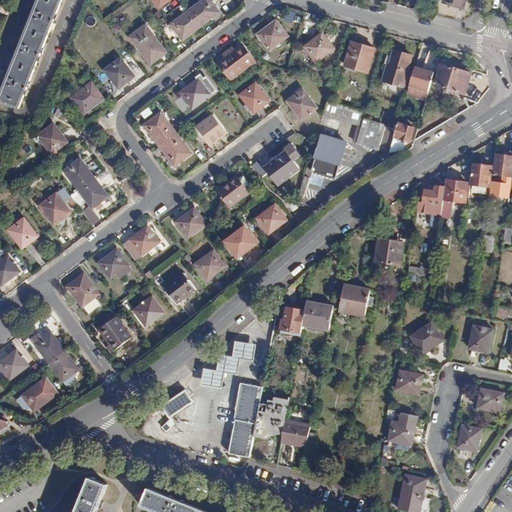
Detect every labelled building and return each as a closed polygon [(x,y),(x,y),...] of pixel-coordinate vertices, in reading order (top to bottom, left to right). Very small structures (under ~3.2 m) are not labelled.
[(61,0),(33,0),(0,83),(0,101),(18,109),(61,0)] [(211,0),(204,0),(190,11),(202,26),(221,12),(211,0)] [(465,0),(436,0),(463,9),(465,0)] [(183,41),(202,26),(190,11),(171,25),(183,41)] [(277,21),(258,34),(270,50),(289,36),(277,21)] [(152,33),(136,45),(150,65),(166,53),(152,33)] [(333,49),(322,33),(302,47),(314,63),(333,49)] [(373,50),(352,44),(345,65),(367,71),(373,50)] [(243,46),(219,64),(231,80),(255,62),(243,46)] [(411,55),(392,50),(388,63),(386,62),(381,78),(402,84),(411,55)] [(120,58),(104,70),(118,89),(134,78),(120,58)] [(422,68),(415,66),(409,85),(428,91),(434,72),(427,70),(427,68),(422,67),(422,68)] [(470,75),(441,66),(435,86),(464,95),(470,75)] [(202,77),(201,75),(197,78),(198,80),(180,93),(192,110),(216,91),(205,75),(202,77)] [(91,84),(72,98),(84,115),(104,100),(91,84)] [(254,84),(239,95),(252,114),(268,103),(254,84)] [(301,93),(285,105),(298,123),(315,111),(301,93)] [(358,126),(362,112),(327,101),(323,116),(358,126)] [(175,134),(161,115),(143,128),(157,147),(175,134)] [(212,115),(196,127),(210,146),(226,134),(212,115)] [(361,133),(356,131),(353,140),(359,141),(359,144),(375,148),(376,145),(379,146),(386,125),(366,119),(361,133)] [(413,127),(399,122),(395,135),(411,138),(413,127)] [(66,143),(52,125),(36,137),(49,155),(66,143)] [(189,152),(175,134),(157,147),(171,165),(189,152)] [(346,143),(322,136),(311,172),(336,179),(346,143)] [(511,141),(510,141),(508,153),(497,152),(494,170),(511,173),(511,141)] [(292,147),(264,168),(277,185),(297,170),(291,161),(298,156),(292,147)] [(78,160),(63,172),(76,191),(92,179),(78,160)] [(491,166),(473,163),(470,182),(489,184),(491,166)] [(309,178),(305,177),(299,196),(304,197),(309,178)] [(235,178),(216,192),(228,209),(247,194),(235,178)] [(468,182),(446,178),(445,187),(444,198),(465,201),(468,182)] [(106,197),(92,179),(76,191),(90,209),(106,197)] [(444,198),(445,187),(433,186),(433,190),(425,190),(424,202),(419,201),(417,211),(441,214),(444,198)] [(67,212),(53,193),(38,205),(52,224),(67,212)] [(275,205),(256,219),(268,235),(287,221),(275,205)] [(194,210),(176,223),(187,239),(206,226),(194,210)] [(35,236),(21,217),(5,229),(19,248),(35,236)] [(145,226),(127,240),(139,256),(157,242),(145,226)] [(243,229),(225,242),(238,259),(256,245),(243,229)] [(482,251),(491,253),(494,237),(485,235),(482,251)] [(405,239),(380,236),(377,257),(401,261),(405,239)] [(115,249),(96,263),(108,279),(114,275),(118,280),(131,270),(115,249)] [(213,253),(194,266),(206,282),(225,269),(213,253)] [(6,256),(0,260),(0,286),(18,272),(6,256)] [(408,274),(424,277),(425,269),(410,266),(408,274)] [(182,276),(164,289),(176,305),(194,292),(182,276)] [(83,277),(67,289),(82,309),(82,308),(88,315),(100,306),(95,299),(98,297),(83,277)] [(369,288),(346,284),(342,306),(364,311),(369,288)] [(152,298),(134,312),(146,329),(165,314),(152,298)] [(334,305),(307,300),(306,310),(302,326),(329,330),(334,305)] [(509,308),(494,305),(492,319),(506,322),(509,308)] [(302,326),(306,310),(287,306),(285,318),(282,318),(280,327),(302,331),(302,326)] [(427,320),(410,333),(424,354),(442,341),(427,320)] [(118,324),(102,336),(116,355),(133,343),(118,324)] [(493,329),(473,325),(468,348),(488,352),(493,329)] [(38,335),(31,340),(48,364),(64,352),(50,333),(41,339),(38,335)] [(14,350),(0,361),(0,370),(8,381),(26,367),(14,350)] [(77,371),(64,352),(48,364),(64,387),(72,381),(69,377),(77,371)] [(507,371),(509,361),(501,360),(499,369),(507,371)] [(424,376),(402,371),(398,391),(420,395),(424,376)] [(258,382),(242,380),(234,419),(236,419),(256,424),(264,383),(258,382)] [(51,400),(40,384),(21,398),(32,414),(51,400)] [(502,391),(479,387),(475,409),(498,413),(502,391)] [(194,402),(186,390),(162,406),(170,418),(194,402)] [(281,448),(284,428),(289,399),(276,397),(265,460),(278,463),(281,448)] [(398,422),(392,421),(388,441),(409,446),(416,416),(400,413),(398,422)] [(175,424),(171,419),(162,427),(167,432),(175,424)] [(256,424),(236,419),(229,454),(250,458),(256,424)] [(484,429),(463,425),(459,445),(479,450),(484,429)] [(310,433),(284,428),(281,448),(294,450),(293,453),(306,456),(310,433)] [(346,466),(349,451),(341,449),(339,465),(346,466)] [(356,452),(349,451),(346,466),(353,467),(356,452)] [(386,473),(389,459),(382,458),(379,471),(386,473)] [(428,480),(406,476),(400,501),(423,506),(428,480)] [(95,511),(107,484),(89,477),(75,511),(95,511)] [(207,511),(149,488),(142,505),(158,511),(207,511)]
